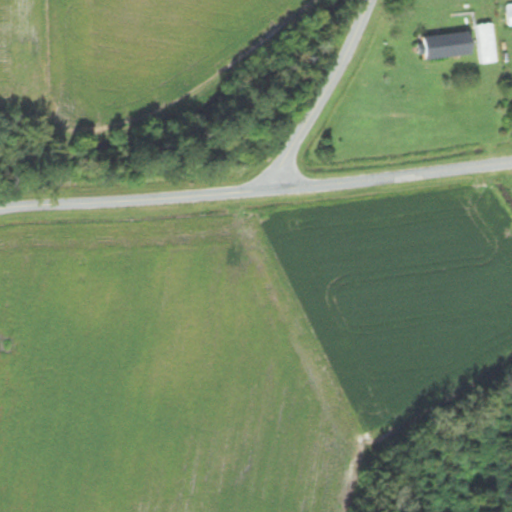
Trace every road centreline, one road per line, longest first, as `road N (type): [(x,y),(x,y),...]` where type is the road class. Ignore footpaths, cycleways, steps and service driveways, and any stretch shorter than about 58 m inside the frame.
road 1 (residential): [(0,231),(263,189),(511,162)]
road 2 (residential): [(263,189),(342,60),(368,0)]
